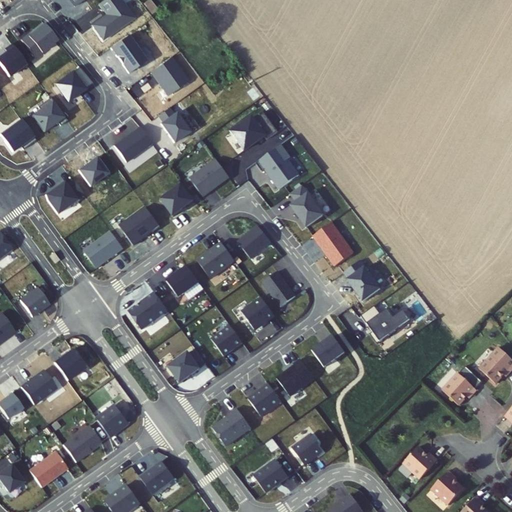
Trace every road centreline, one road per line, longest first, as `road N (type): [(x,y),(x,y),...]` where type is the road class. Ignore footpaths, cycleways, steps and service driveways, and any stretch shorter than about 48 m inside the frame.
road 1 (residential): [(171,420),(318,310),(315,287),(264,219),(245,210),(226,215),(88,311)]
road 2 (residential): [(6,200),(119,111),(34,4),(0,29)]
road 3 (residential): [(171,420),(48,511)]
road 4 (residential): [(395,511),(362,476),(346,474),(279,511)]
road 5 (residential): [(88,311),(6,200)]
road 6 (residential): [(171,420),(88,311)]
